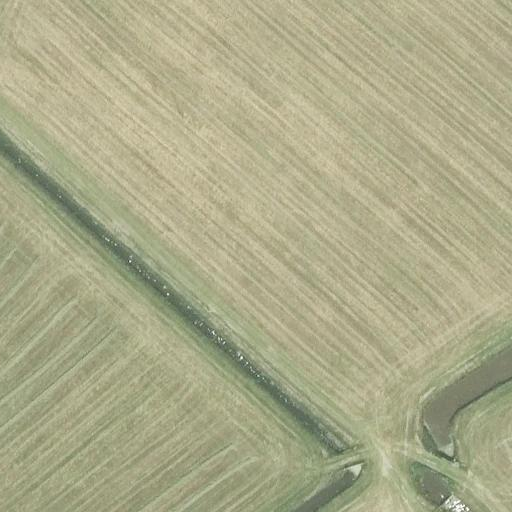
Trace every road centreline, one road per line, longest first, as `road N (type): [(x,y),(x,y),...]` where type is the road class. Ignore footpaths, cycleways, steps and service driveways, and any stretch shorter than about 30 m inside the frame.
road 1 (track): [(377,450),(123,230),(0,111)]
road 2 (track): [(459,471),(377,450),(423,511)]
